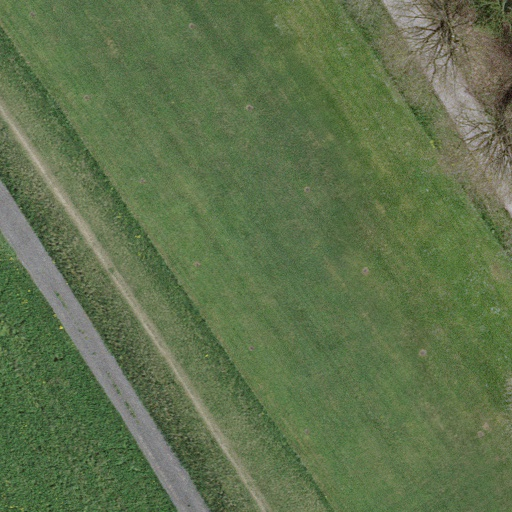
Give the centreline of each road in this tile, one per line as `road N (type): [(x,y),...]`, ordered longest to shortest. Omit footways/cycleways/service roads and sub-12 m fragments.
road 1 (track): [(196,511),(0,202)]
road 2 (unclassified): [(511,179),(403,0)]
